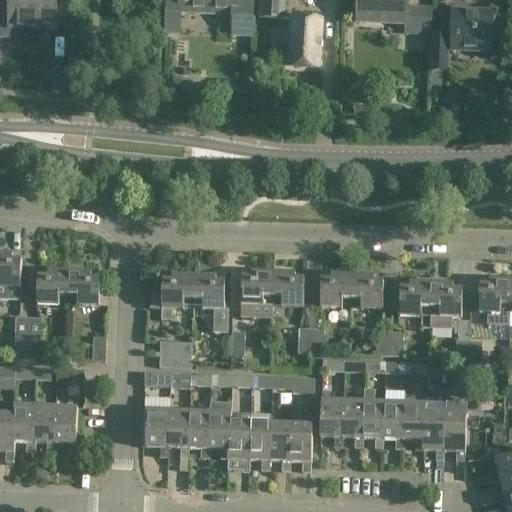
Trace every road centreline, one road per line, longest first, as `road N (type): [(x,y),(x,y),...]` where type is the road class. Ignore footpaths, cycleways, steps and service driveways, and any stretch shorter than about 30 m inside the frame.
road 1 (residential): [(511,242),(131,230)]
road 2 (tertiary): [(0,137),(190,166),(311,159)]
road 3 (tertiary): [(311,159),(0,128)]
road 4 (residential): [(120,508),(131,230)]
road 5 (tertiary): [(511,160),(311,159)]
road 6 (residential): [(0,207),(98,217),(131,230)]
road 7 (residential): [(120,508),(0,505)]
